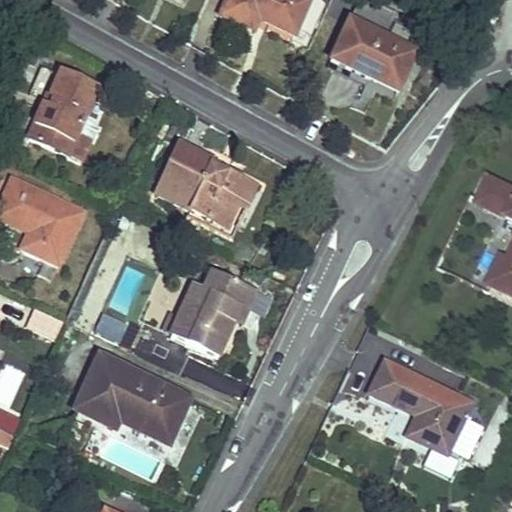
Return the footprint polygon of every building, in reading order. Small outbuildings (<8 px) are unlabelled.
[(255,31),(261,19),(297,36),(312,0),(230,0),(223,16),(255,31)] [(400,96),(418,56),(351,26),(333,66),(400,96)] [(45,109),(31,140),(70,158),(80,136),(99,94),(63,77),(48,110),(45,109)] [(80,136),(70,158),(85,165),(95,143),(80,136)] [(240,207),(247,211),(257,190),(227,176),(226,178),(214,172),(216,167),(181,150),(157,198),(207,223),(211,215),(231,225),(240,207)] [(25,252),(43,260),(60,268),(85,216),(15,183),(0,214),(0,218),(33,235),(25,252)] [(511,192),(494,183),(481,208),(511,223),(511,261),(506,259),(492,289),(511,299),(511,192)] [(211,215),(207,223),(227,233),(231,225),(211,215)] [(243,313),(249,316),(258,296),(215,276),(207,293),(198,289),(175,340),(221,362),(243,313)] [(64,323),(36,310),(29,327),(56,339),(64,323)] [(120,424),(170,447),(190,403),(103,363),(80,413),(117,430),(120,424)] [(443,457),(464,415),(444,405),(449,396),(384,364),(368,396),(416,419),(406,438),(443,457)] [(478,411),(449,396),(444,405),(464,415),(443,457),(453,461),(478,411)] [(24,421),(8,413),(0,429),(0,430),(16,438),(24,421)]
